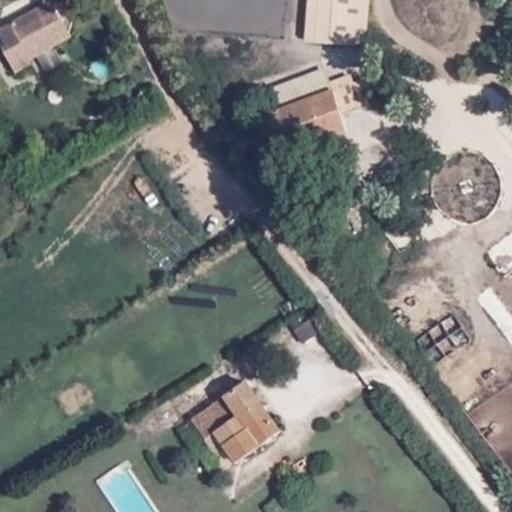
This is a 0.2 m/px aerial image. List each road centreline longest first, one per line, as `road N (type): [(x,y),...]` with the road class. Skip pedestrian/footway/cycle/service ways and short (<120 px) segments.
road 1 (track): [(123,0),(180,118),(179,150),(152,180),(108,200)]
road 2 (track): [(383,0),(391,29),(451,48),(470,32),(476,0)]
